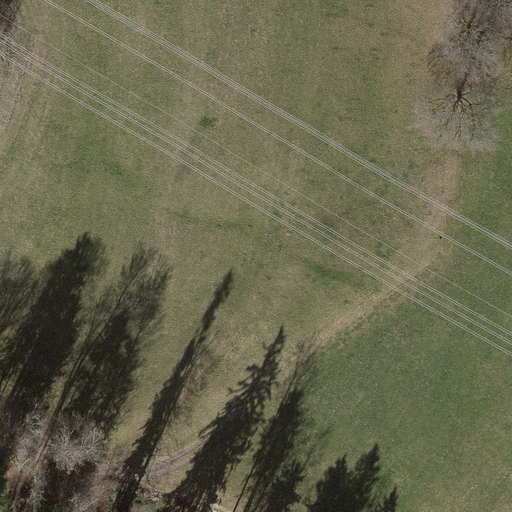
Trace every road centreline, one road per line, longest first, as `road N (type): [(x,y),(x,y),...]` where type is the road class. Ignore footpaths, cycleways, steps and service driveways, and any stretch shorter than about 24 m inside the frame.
road 1 (track): [(0,167),(47,43),(34,0)]
road 2 (track): [(0,437),(142,473),(169,463)]
